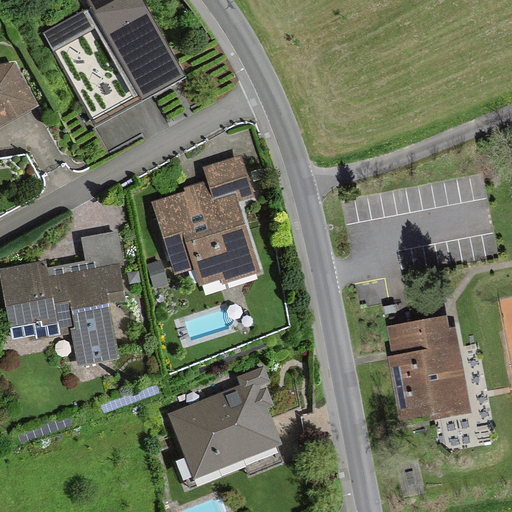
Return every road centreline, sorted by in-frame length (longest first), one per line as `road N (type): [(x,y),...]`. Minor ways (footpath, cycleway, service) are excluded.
road 1 (residential): [(301,183),(370,511)]
road 2 (residential): [(265,85),(0,230)]
road 3 (unclassified): [(301,183),(511,115)]
